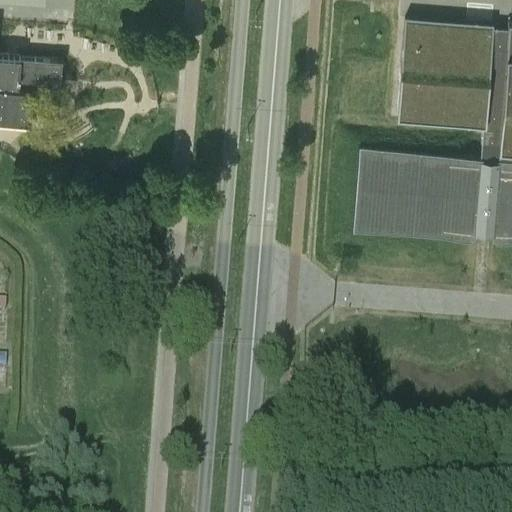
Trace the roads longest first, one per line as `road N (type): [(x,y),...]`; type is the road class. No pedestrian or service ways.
road 1 (tertiary): [(242,0),(202,511)]
road 2 (tertiary): [(235,511),(273,0)]
